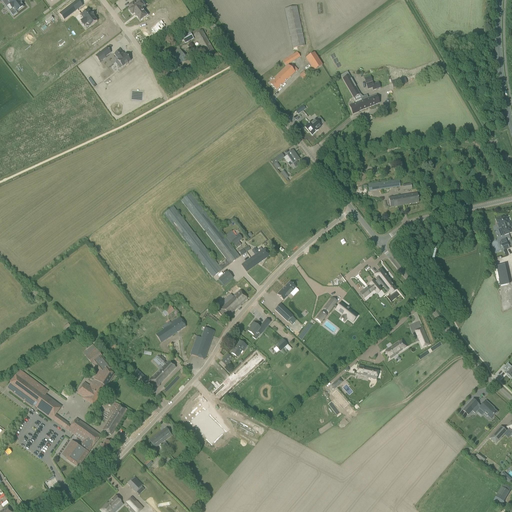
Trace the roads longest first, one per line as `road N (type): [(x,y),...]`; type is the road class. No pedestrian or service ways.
road 1 (unclassified): [(49,511),(113,463),(197,376),(270,280),(352,209)]
road 2 (unclassified): [(352,209),(196,0)]
road 3 (unclassified): [(379,244),(412,219),(511,200)]
road 4 (tertiary): [(511,127),(498,58),(499,0)]
road 5 (residential): [(102,0),(167,101)]
